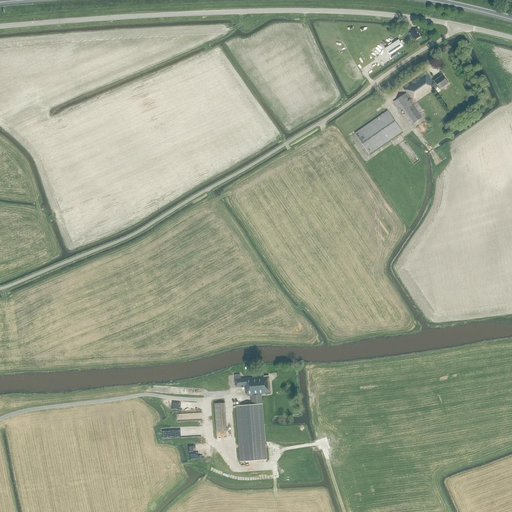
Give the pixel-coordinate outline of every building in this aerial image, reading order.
[(419,34),(421,33),(417,28),(410,32),(415,40),(420,37),(419,34)] [(399,39),(385,48),(390,55),(403,46),(399,39)] [(440,89),(448,83),(443,76),(435,81),(434,80),(432,81),(430,78),(431,78),(427,73),(404,89),(407,93),(397,100),(394,102),(397,107),(400,105),(413,124),(422,118),(418,112),(422,110),(416,101),(433,90),(433,89),(437,86),(440,89)] [(369,154),(402,132),(388,111),(355,133),(369,154)] [(265,442),(261,394),(271,394),(269,376),(241,378),(240,374),(235,375),(236,387),(245,386),(246,391),(247,396),(251,395),(252,405),(237,406),(240,444),(241,462),(267,460),(265,442)] [(227,431),(225,403),(214,404),(216,432),(227,431)]
